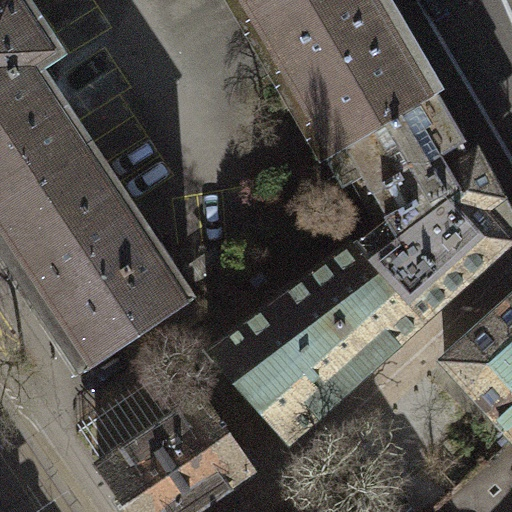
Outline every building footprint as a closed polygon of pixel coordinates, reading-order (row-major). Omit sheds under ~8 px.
[(20,0),(0,0),(0,196),(81,143),(29,64),(53,49),(20,0)] [(236,0),(245,15),(270,0),(236,0)] [(270,0),(245,15),(324,153),(429,93),(375,0),(270,0)] [(417,324),(511,240),(511,236),(429,93),(324,153),(314,158),(331,189),(352,179),(376,219),(348,244),(417,324)] [(0,196),(0,241),(83,367),(185,299),(81,143),(0,196)] [(417,324),(348,244),(198,352),(281,442),(417,324)] [(511,299),(445,359),(511,434),(511,299)] [(182,405),(200,392),(176,355),(156,368),(182,405)] [(201,395),(99,464),(131,511),(192,511),(253,471),(201,395)] [(412,511),(371,466),(321,511),(412,511)]
